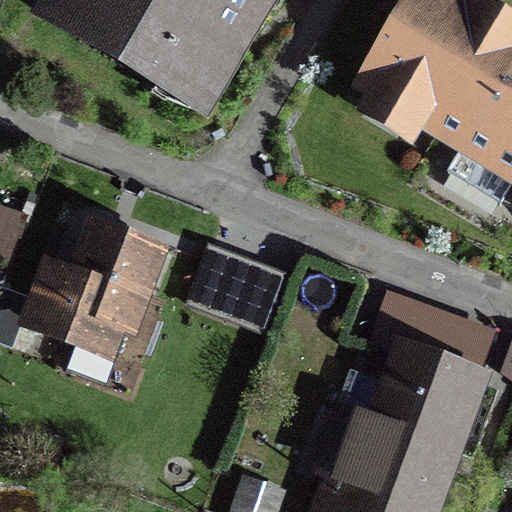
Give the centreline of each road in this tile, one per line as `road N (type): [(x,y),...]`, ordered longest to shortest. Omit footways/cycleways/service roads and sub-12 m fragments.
road 1 (unclassified): [(511,314),(214,199)]
road 2 (unclassified): [(214,199),(330,0)]
road 3 (unclassified): [(214,199),(0,121)]
